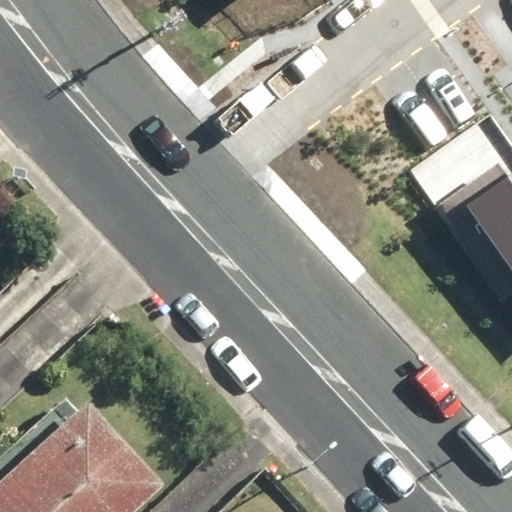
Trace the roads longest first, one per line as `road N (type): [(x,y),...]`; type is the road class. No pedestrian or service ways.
road 1 (secondary): [(174,207),(454,511)]
road 2 (residential): [(174,207),(437,0)]
road 3 (secondary): [(0,4),(174,207)]
